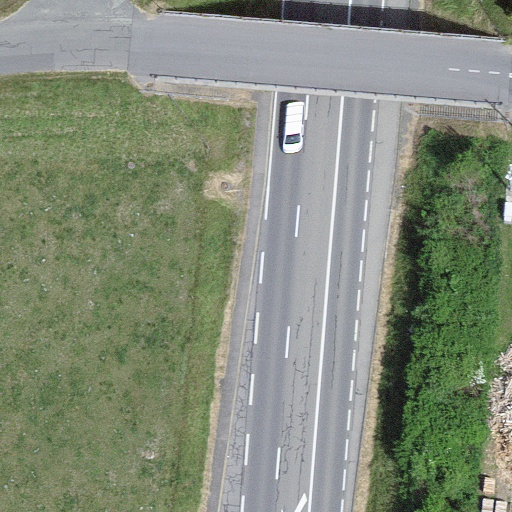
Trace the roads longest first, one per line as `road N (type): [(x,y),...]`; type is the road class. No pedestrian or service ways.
road 1 (primary): [(331,0),(290,511)]
road 2 (unclassified): [(511,75),(159,45),(0,50)]
